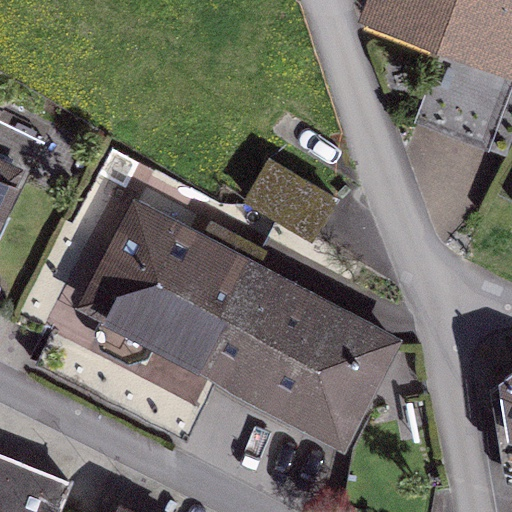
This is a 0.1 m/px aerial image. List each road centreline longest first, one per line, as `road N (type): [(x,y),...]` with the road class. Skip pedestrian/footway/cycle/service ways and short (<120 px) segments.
road 1 (residential): [(439,291),(323,0)]
road 2 (residential): [(0,390),(221,511)]
road 3 (residential): [(477,511),(439,291)]
